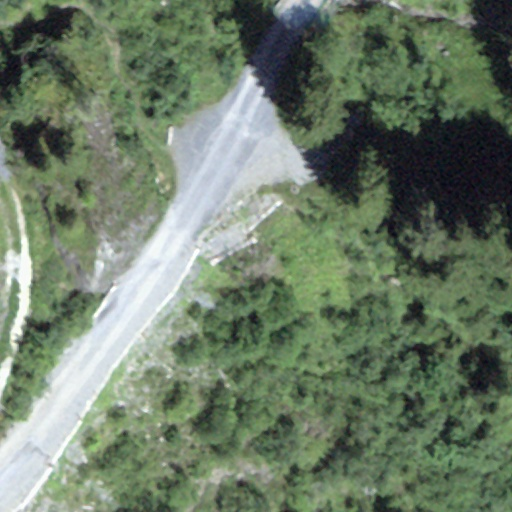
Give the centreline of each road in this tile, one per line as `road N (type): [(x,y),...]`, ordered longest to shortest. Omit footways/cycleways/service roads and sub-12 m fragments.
road 1 (unclassified): [(304,0),(207,185),(32,449),(0,483)]
road 2 (track): [(0,336),(13,235),(0,196)]
